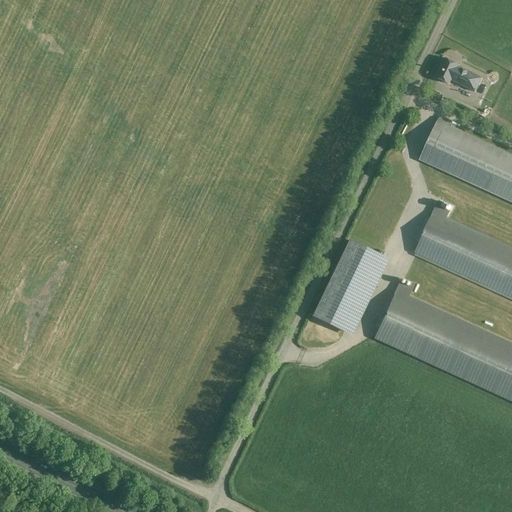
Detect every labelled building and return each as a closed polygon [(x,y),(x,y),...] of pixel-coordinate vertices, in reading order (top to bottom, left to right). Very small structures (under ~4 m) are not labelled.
[(435,78),(449,85),(451,80),(476,92),(483,78),(458,66),(459,65),(445,58),(435,78)] [(511,156),(437,122),(420,160),(511,202),(511,156)] [(511,246),(434,210),(414,253),(511,298),(511,246)] [(313,317),(353,335),(387,259),(347,241),(313,317)] [(511,345),(398,293),(377,339),(511,401),(511,345)]
